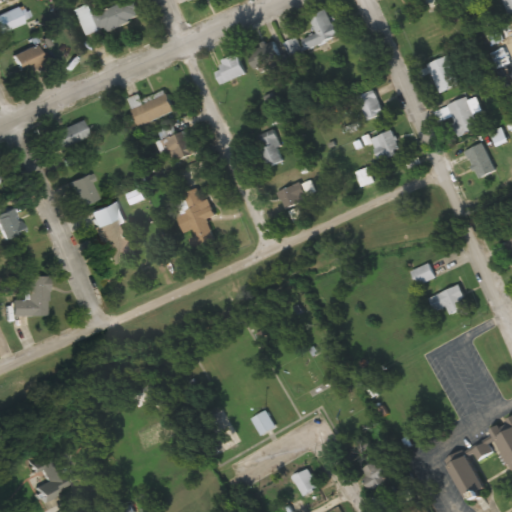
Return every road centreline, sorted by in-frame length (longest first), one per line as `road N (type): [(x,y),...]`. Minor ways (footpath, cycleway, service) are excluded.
road 1 (residential): [(0,375),(449,176)]
road 2 (residential): [(511,316),(370,0)]
road 3 (residential): [(0,123),(278,0)]
road 4 (residential): [(281,251),(167,0)]
road 5 (residential): [(103,330),(0,96)]
